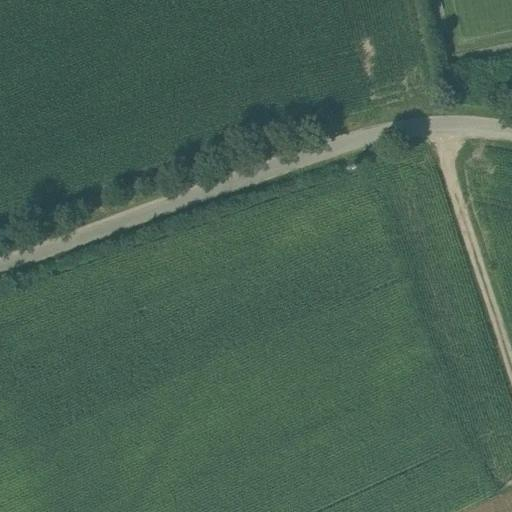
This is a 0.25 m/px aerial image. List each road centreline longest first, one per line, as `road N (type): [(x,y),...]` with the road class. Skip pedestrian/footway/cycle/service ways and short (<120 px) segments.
road 1 (unclassified): [(0,265),(386,130),(439,124),(511,131)]
road 2 (track): [(439,124),(511,374)]
